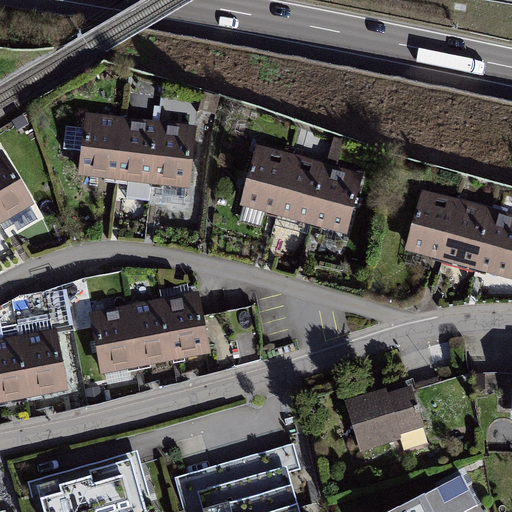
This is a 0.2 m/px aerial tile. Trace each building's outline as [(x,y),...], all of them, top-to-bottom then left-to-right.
[(128,128),(90,124),(83,187),(121,192),(128,128)] [(166,132),(128,128),(121,192),(159,196),(166,132)] [(203,136),(166,132),(159,196),(197,200),(203,136)] [(297,167),(261,156),(243,218),(280,228),(297,167)] [(8,160),(0,164),(0,222),(7,234),(40,216),(8,160)] [(334,177),(297,167),(280,228),(316,239),(334,177)] [(371,188),(334,177),(316,239),(353,249),(371,188)] [(464,215),(428,204),(410,266),(447,276),(464,215)] [(501,225),(464,215),(447,276),(483,287),(501,225)] [(511,228),(501,225),(483,287),(511,295),(511,228)] [(203,299),(165,307),(179,370),(216,362),(203,299)] [(165,307),(128,315),(142,378),(179,370),(165,307)] [(128,315),(91,323),(104,386),(142,378),(128,315)] [(60,336),(22,344),(36,406),(73,398),(60,336)] [(22,344),(0,348),(0,413),(36,406),(22,344)] [(414,380),(347,399),(361,451),(429,432),(414,380)] [(154,511),(138,454),(28,485),(36,511),(154,511)] [(302,511),(290,467),(203,491),(208,511),(302,511)] [(462,470),(379,511),(469,511),(481,506),(462,470)]
